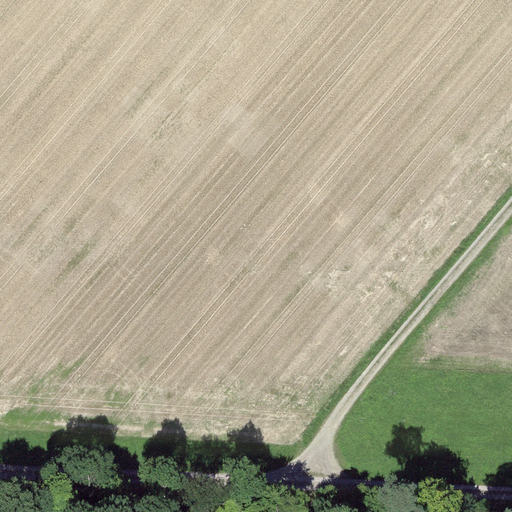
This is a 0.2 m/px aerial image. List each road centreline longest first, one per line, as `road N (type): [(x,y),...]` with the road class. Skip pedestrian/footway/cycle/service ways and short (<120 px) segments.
road 1 (track): [(511,489),(0,467)]
road 2 (track): [(295,479),(511,217)]
